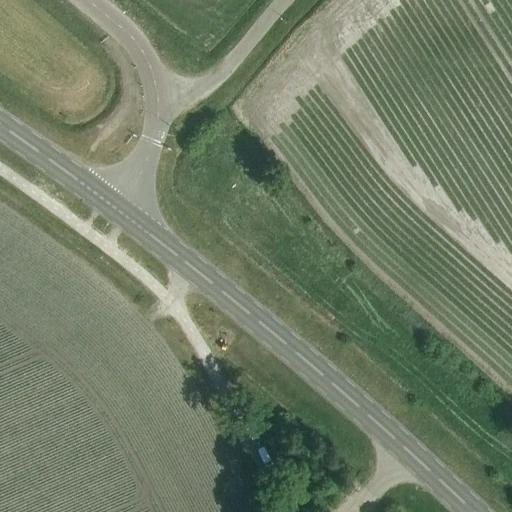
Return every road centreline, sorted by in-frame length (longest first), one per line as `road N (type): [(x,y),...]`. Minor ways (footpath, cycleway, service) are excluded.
road 1 (primary): [(472,511),(315,369),(115,208)]
road 2 (unclassified): [(156,99),(208,85),(286,0)]
road 3 (primary): [(115,208),(0,128)]
road 4 (unclassified): [(91,0),(146,62),(156,99)]
road 5 (unclassified): [(156,99),(144,164),(115,208)]
